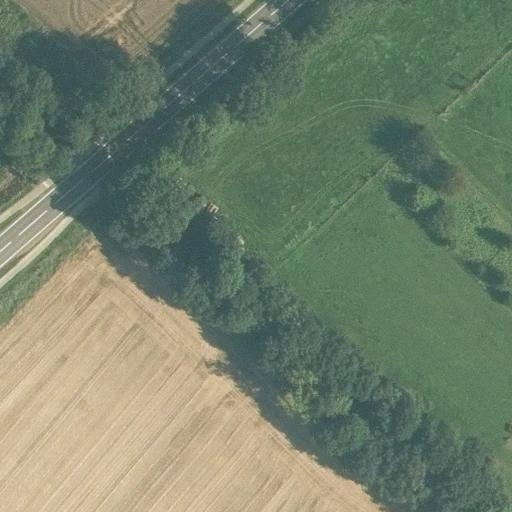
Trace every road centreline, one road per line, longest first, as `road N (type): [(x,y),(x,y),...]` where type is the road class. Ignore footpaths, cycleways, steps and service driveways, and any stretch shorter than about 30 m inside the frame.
road 1 (unclassified): [(491,511),(0,93)]
road 2 (secondary): [(0,251),(289,0)]
